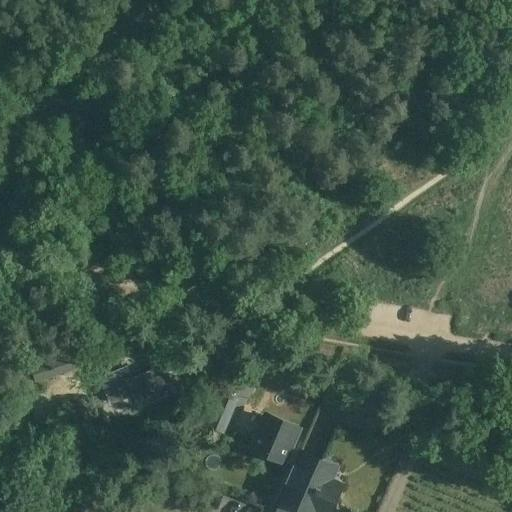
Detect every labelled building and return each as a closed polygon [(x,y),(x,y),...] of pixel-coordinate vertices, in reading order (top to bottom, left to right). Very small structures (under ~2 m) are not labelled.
[(57,364),(33,372),(36,382),(82,368),(79,357),(77,358),(57,364)] [(150,401),(176,391),(172,381),(168,373),(165,364),(131,378),(127,366),(100,377),(111,404),(146,390),(150,401)] [(281,425),(250,412),(237,443),(268,457),(268,456),(274,459),(279,447),(273,444),(281,425)] [(229,422),(214,415),(208,428),(223,434),(229,422)] [(284,449),(279,447),(274,459),(279,461),(265,495),(299,510),(300,508),(308,511),(309,511),(323,481),(300,471),(305,458),(285,449),(284,449)]
